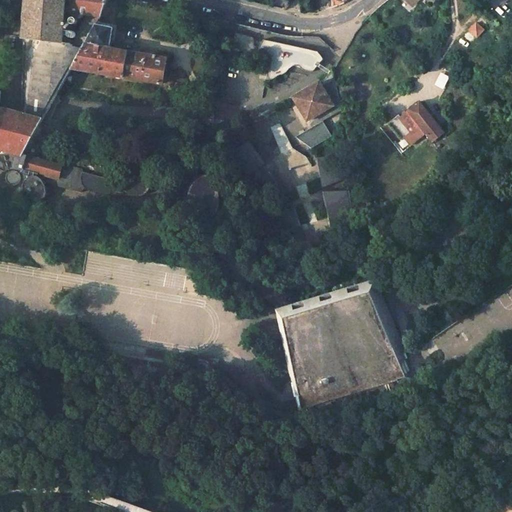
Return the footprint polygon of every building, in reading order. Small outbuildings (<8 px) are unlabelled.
[(72,69),(97,25),(102,17),(108,0),(28,0),(28,1),(27,1),(26,14),(25,20),(26,20),(24,38),(18,37),(16,42),(34,44),(33,49),(42,52),(24,114),(0,107),(0,149),(13,153),(13,154),(8,154),(5,154),(3,155),(0,156),(0,168),(2,170),(3,171),(9,173),(8,175),(7,178),(7,179),(8,181),(9,183),(11,184),(12,185),(18,188),(24,190),(27,194),(31,197),(33,198),(37,199),(41,199),(44,198),(45,198),(46,195),(47,191),(46,189),(44,184),(45,183),(73,190),(75,184),(78,169),(24,154),(31,141),(72,69)] [(484,29),(476,23),(470,31),(477,37),(484,29)] [(97,25),(72,69),(161,84),(162,80),(165,58),(159,57),(123,50),(110,48),(110,46),(111,43),(112,36),(112,34),(113,31),(114,28),(97,25)] [(249,36),(235,32),(231,52),(253,57),(254,53),(257,54),(256,58),(270,61),(266,82),(271,80),(273,79),(276,77),(284,74),(289,69),(291,68),(295,66),(299,67),(301,69),(305,71),(308,72),(310,72),(312,72),(315,70),(324,61),(317,52),(282,44),(263,40),(259,47),(253,46),(253,38),(251,37),(249,36)] [(334,106),(320,82),(308,88),(305,90),(294,97),(296,101),(299,106),(308,121),(334,106)] [(454,124),(446,101),(441,103),(446,120),(448,126),(454,124)] [(444,134),(420,102),(400,118),(407,127),(411,132),(407,136),(405,137),(411,145),(426,134),(432,143),(444,134)] [(317,124),(296,137),(305,152),(329,138),(331,134),(327,127),(322,124),(321,124),(317,124)] [(31,141),(24,154),(78,169),(82,154),(60,149),(56,148),(46,145),(31,141)] [(299,145),(272,160),(285,182),(312,166),(299,145)] [(255,171),(241,146),(226,156),(240,180),(241,179),(255,171)] [(121,181),(121,180),(122,178),(122,177),(123,169),(118,166),(83,149),(82,154),(78,169),(113,180),(120,182),(121,181)] [(339,155),(317,158),(322,188),(346,179),(339,155)] [(75,184),(73,190),(83,186),(85,189),(88,191),(98,193),(101,193),(102,194),(106,194),(109,194),(110,195),(122,196),(123,195),(125,195),(128,196),(137,197),(141,196),(144,195),(144,194),(148,192),(149,190),(149,187),(148,185),(146,183),(144,181),(139,177),(133,174),(130,173),(127,173),(124,175),(122,177),(122,178),(121,180),(121,181),(120,182),(113,180),(78,169),(75,184)] [(193,185),(191,188),(190,188),(187,189),(184,191),(183,192),(181,195),(181,197),(181,201),(182,203),(183,206),(185,207),(189,210),(194,213),(200,214),(206,215),(210,215),(214,214),(215,211),(217,203),(218,200),(218,193),(217,189),(216,183),(214,175),(210,176),(206,177),(203,177),(200,180),(199,180),(197,182),(193,185)] [(282,190),(272,175),(265,180),(256,185),(265,200),(269,198),(282,190)] [(330,226),(353,219),(349,191),(323,192),(330,226)] [(267,212),(258,232),(260,232),(263,232),(266,233),(269,233),(273,233),(275,234),(278,234),(281,234),(283,234),(302,231),(295,208),(267,212)] [(397,380),(406,377),(371,292),(283,318),(302,410),(369,389),(379,386),(398,381),(397,380)] [(216,373),(184,367),(183,370),(215,376),(216,373)]
